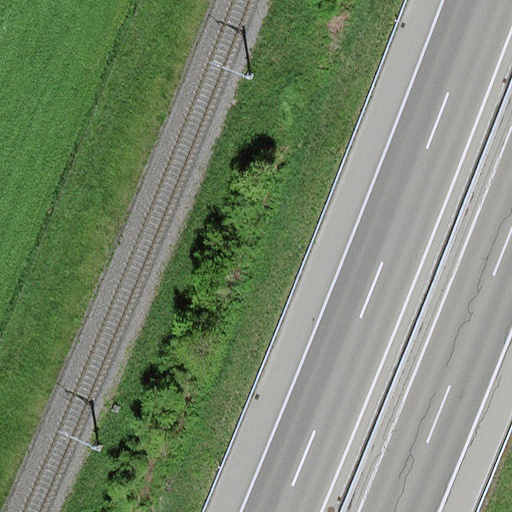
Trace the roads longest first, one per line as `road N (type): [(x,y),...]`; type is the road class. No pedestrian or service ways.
road 1 (motorway): [(473,0),(272,511)]
road 2 (motorway): [(413,511),(511,269)]
